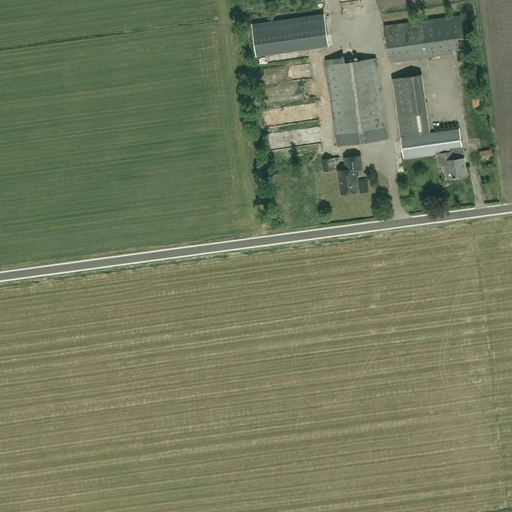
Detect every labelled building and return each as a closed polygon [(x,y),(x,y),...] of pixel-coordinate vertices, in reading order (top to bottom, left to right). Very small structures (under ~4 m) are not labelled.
[(256,55),(328,45),(324,14),(252,24),(256,55)] [(424,21),(429,56),(466,51),(461,16),(424,21)] [(326,59),(337,135),(338,145),(388,138),(376,58),(345,62),(344,57),(326,59)] [(430,131),(427,115),(398,120),(400,136),(430,131)] [(462,155),(464,155),(462,142),(461,142),(459,129),(403,137),(406,158),(437,153),(439,166),(444,165),(446,178),(466,175),(465,169),(464,157),(462,157),(462,155)] [(494,150),(479,152),(481,161),(495,158),(494,150)] [(346,169),(339,170),(342,193),(359,191),(357,182),(356,170),(362,169),(360,155),(345,157),(346,169)]
